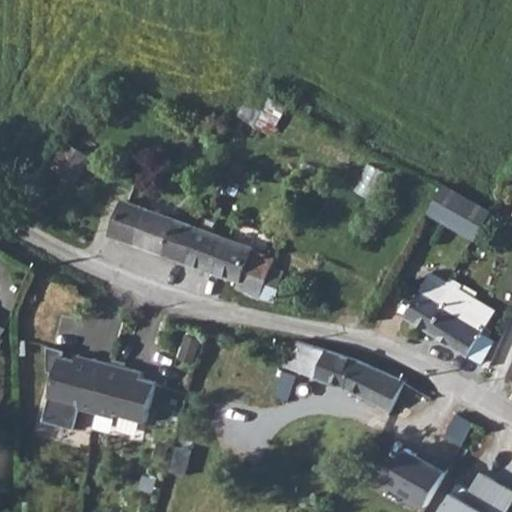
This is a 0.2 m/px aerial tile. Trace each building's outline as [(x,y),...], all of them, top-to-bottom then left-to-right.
[(271,97),(255,88),(250,103),(247,101),(239,116),(256,126),(271,97)] [(68,142),(52,166),(76,183),(92,158),(68,142)] [(490,213),(445,187),(431,212),(475,238),(490,213)] [(113,236),(138,245),(205,269),(218,235),(125,201),(113,236)] [(218,235),(205,269),(239,281),(238,288),(260,299),(267,285),(280,290),(286,273),(273,268),(277,258),(250,246),(218,235)] [(406,316),(430,332),(432,332),(454,295),(460,284),(452,279),(449,284),(433,274),(406,316)] [(460,284),(454,295),(469,304),(462,317),(472,322),(483,304),(461,292),(465,286),(460,284)] [(454,295),(432,332),(483,364),(496,342),(489,338),(492,332),(487,329),(497,312),(483,304),(472,322),(462,317),(469,304),(454,295)] [(298,341),(295,350),(289,367),(346,387),(393,410),(403,387),(406,383),(359,360),(298,341)] [(64,354),(65,355),(67,349),(51,344),(50,370),(59,372),(64,354)] [(77,429),(83,408),(99,413),(115,417),(117,413),(148,422),(159,382),(143,377),(128,373),(130,367),(113,362),(96,357),(94,363),(79,359),(65,355),(64,354),(59,372),(52,395),(45,420),(77,429)] [(511,354),(503,374),(511,378),(511,354)] [(459,414),(448,437),(464,445),(475,424),(459,414)] [(434,463),(408,448),(388,483),(429,507),(451,469),(436,461),(434,463)] [(442,511),(509,511),(511,507),(511,489),(482,472),(471,491),(459,484),(442,511)]
